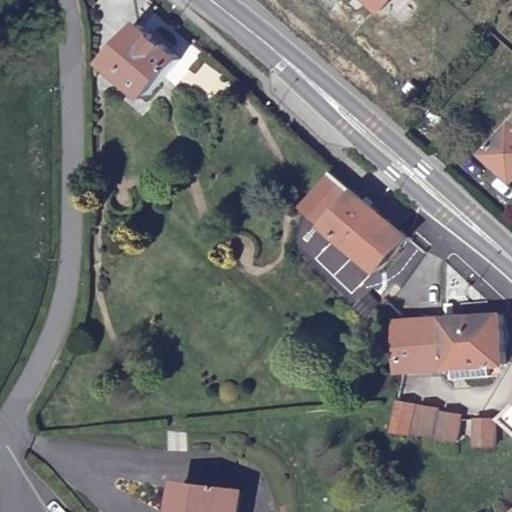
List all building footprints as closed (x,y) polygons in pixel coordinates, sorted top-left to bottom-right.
[(182,58),(142,25),(108,65),(149,99),(182,58)] [(511,125),(486,154),(511,177),(511,125)] [(414,243),(334,178),(306,212),(389,278),(414,243)] [(466,309),(467,320),(489,318),(488,307),(466,309)] [(508,365),(505,317),(489,318),(467,320),(445,322),(451,369),(491,366),(508,365)] [(400,353),(399,372),(451,369),(445,322),(396,326),(397,330),(400,353)] [(492,378),(491,366),(451,369),(452,380),(492,378)] [(417,406),(399,399),(394,433),(412,436),(417,406)] [(511,407),(497,416),(511,430),(511,407)] [(439,411),(421,408),(418,435),(436,437),(439,411)] [(460,441),(465,419),(466,416),(445,414),(440,438),(460,441)] [(496,446),(494,416),(475,418),(478,447),(496,446)] [(238,511),(240,491),(185,485),(182,511),(238,511)]
